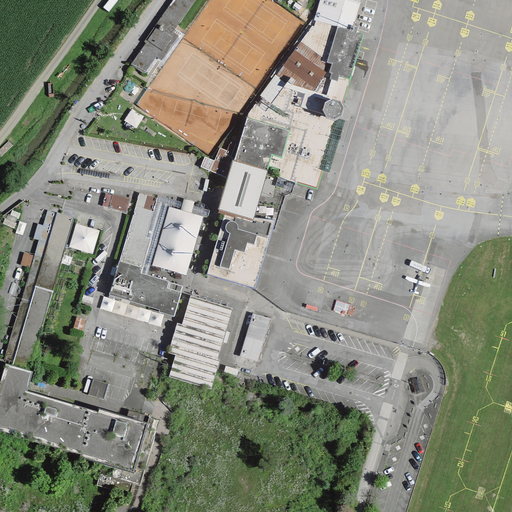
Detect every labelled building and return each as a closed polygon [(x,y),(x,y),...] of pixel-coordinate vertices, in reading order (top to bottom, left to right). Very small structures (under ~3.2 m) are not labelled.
[(265,0),(210,0),(132,108),(208,156),(302,26),(265,0)] [(318,0),(312,23),(353,36),(363,0),(318,0)] [(312,23),(248,115),(235,161),(233,167),(268,178),(270,170),(278,173),(276,180),(316,191),(363,39),(353,36),(312,23)] [(226,153),(219,150),(213,163),(204,159),(200,169),(228,181),(233,167),(235,161),(231,159),(236,145),(230,143),(226,153)] [(233,167),(228,181),(218,217),(223,218),(252,227),(253,223),(268,178),(233,167)] [(128,209),(130,195),(105,191),(103,205),(128,209)] [(156,205),(133,198),(105,297),(172,316),(182,283),(137,270),(156,205)] [(168,206),(151,265),(186,275),(203,216),(168,206)] [(78,220),(54,213),(0,394),(0,433),(131,472),(143,432),(25,397),(78,220)] [(253,223),(252,227),(223,218),(205,279),(253,294),(254,290),(273,225),(253,223)] [(24,251),(22,264),(31,265),(33,252),(24,251)] [(174,355),(167,377),(211,390),(220,358),(217,358),(232,307),(190,295),(181,324),(176,322),(167,353),(174,355)] [(258,362),(270,318),(252,313),(239,356),(258,362)] [(105,397),(109,382),(94,377),(90,393),(105,397)] [(421,378),(412,380),(416,393),(424,391),(421,378)] [(219,511),(248,411),(166,389),(133,506),(153,511),(219,511)]
